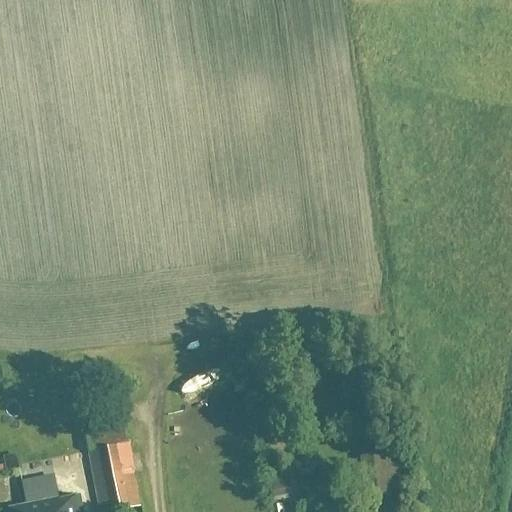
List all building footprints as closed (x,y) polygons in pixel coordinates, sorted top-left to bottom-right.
[(23,454),(43,450),(40,437),(20,441),(23,454)] [(125,445),(87,453),(86,453),(98,511),(116,511),(139,507),(125,445)] [(383,456),(388,496),(402,495),(398,454),(383,456)] [(383,456),(359,459),(364,499),(388,496),(383,456)] [(316,490),(310,461),(265,471),(272,500),(316,490)] [(25,508),(25,511),(81,511),(79,497),(25,508)]
